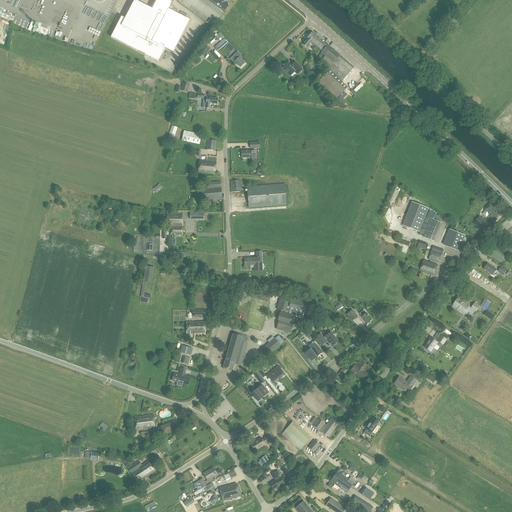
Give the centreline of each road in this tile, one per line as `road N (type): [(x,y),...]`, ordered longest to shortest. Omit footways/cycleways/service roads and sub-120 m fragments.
road 1 (unclassified): [(200,394),(228,282),(227,99),(312,17)]
road 2 (unclassified): [(266,510),(313,472),(453,268)]
road 3 (unclassified): [(225,441),(453,268)]
road 4 (secondary): [(511,204),(312,17)]
road 5 (unclassified): [(511,157),(345,0)]
road 6 (unclassified): [(183,407),(0,341)]
road 7 (unclassified): [(225,441),(147,491),(68,511)]
